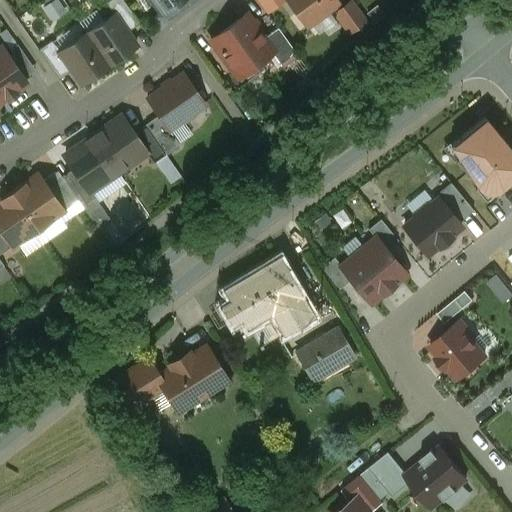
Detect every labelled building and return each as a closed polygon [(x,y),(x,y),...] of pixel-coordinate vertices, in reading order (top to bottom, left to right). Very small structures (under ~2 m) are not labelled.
[(138,23),(121,0),(108,0),(105,3),(113,14),(126,32),(138,23)] [(152,0),(161,12),(178,0),(152,0)] [(287,0),(306,25),(336,3),(334,0),(287,0)] [(350,1),(338,10),(336,17),(348,32),(364,20),(350,1)] [(126,32),(113,14),(86,33),(107,64),(135,45),(126,32)] [(244,14),(227,27),(254,63),(271,52),(272,51),(262,38),(255,29),(253,30),(251,27),(249,24),(250,22),(244,14)] [(254,63),(227,27),(209,39),(221,55),(237,77),(254,63)] [(295,52),(276,27),(262,38),(272,51),(271,52),(279,64),(295,52)] [(58,52),(70,71),(79,84),(107,64),(86,33),(58,52)] [(58,52),(50,40),(37,49),(58,79),(70,71),(58,52)] [(16,45),(11,49),(10,53),(14,60),(23,54),(16,45)] [(0,47),(0,100),(5,97),(7,100),(16,94),(14,91),(25,83),(22,78),(11,62),(0,47)] [(14,60),(11,62),(22,78),(34,70),(23,54),(14,60)] [(182,73),(146,98),(158,116),(167,129),(181,120),(183,121),(193,114),(192,112),(204,104),(182,73)] [(132,133),(120,116),(92,136),(116,171),(144,152),(145,151),(132,133)] [(167,129),(158,116),(144,125),(165,154),(178,145),(167,129)] [(511,177),(511,151),(485,118),(450,146),(459,157),(455,160),(478,187),(482,184),(491,195),(511,177)] [(165,154),(144,125),(132,133),(145,151),(144,152),(152,163),(165,154)] [(92,136),(64,155),(72,168),(88,191),(89,190),(116,171),(92,136)] [(88,191),(72,168),(61,176),(60,176),(77,200),(76,200),(80,206),(94,197),(89,190),(88,191)] [(61,176),(57,170),(41,181),(61,210),(76,200),(77,200),(60,176),(61,176)] [(41,181),(36,174),(11,192),(36,228),(61,210),(41,181)] [(36,228),(11,192),(0,199),(0,229),(11,245),(36,228)] [(439,198),(429,206),(427,205),(414,215),(416,217),(404,226),(427,254),(438,245),(440,246),(451,236),(450,235),(461,226),(439,198)] [(379,234),(389,246),(399,239),(380,217),(368,227),(375,236),(379,234)] [(0,252),(11,245),(0,229),(0,252)] [(343,265),(341,266),(352,279),(360,287),(372,302),(410,270),(400,258),(389,246),(379,234),(375,236),(343,265)] [(280,255),(224,287),(244,320),(274,302),(289,328),(309,316),(296,293),(300,290),(280,255)] [(339,288),(352,279),(341,266),(343,265),(335,255),(322,265),(339,288)] [(503,299),(511,291),(511,290),(496,272),(487,279),(503,299)] [(465,289),(437,312),(445,322),(473,299),(465,289)] [(458,316),(429,340),(439,352),(435,355),(449,371),(452,369),(460,379),(490,355),(458,316)] [(334,328),(324,334),(340,361),(350,354),(334,328)] [(324,334),(293,352),(309,378),(340,361),(324,334)] [(170,366),(156,374),(164,386),(176,408),(225,380),(204,345),(188,355),(185,350),(167,361),(170,366)] [(133,404),(164,386),(156,374),(146,356),(115,374),(133,404)] [(407,469),(404,471),(413,481),(432,505),(470,475),(442,441),(407,469)] [(404,471),(407,469),(390,450),(370,467),(394,495),(413,481),(404,471)] [(343,488),(352,498),(360,492),(374,509),(384,501),(361,472),(343,488)] [(376,511),(374,509),(360,492),(352,498),(334,511),(376,511)]
